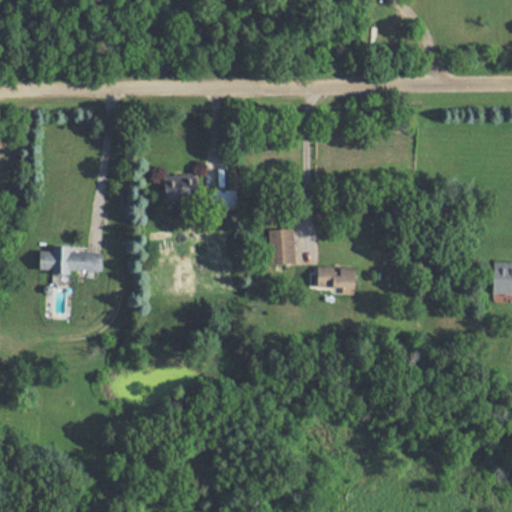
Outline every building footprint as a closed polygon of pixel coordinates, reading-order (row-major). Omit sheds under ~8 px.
[(164,175),(165,199),(201,197),(199,172),(164,175)] [(295,263),(295,228),(269,228),(269,263),(295,263)] [(72,245),(53,245),(53,250),(41,250),(41,270),(104,271),(105,251),(72,251),(72,245)] [(494,293),(511,293),(511,260),(494,261),(494,293)] [(358,286),(358,265),(318,265),(318,286),(358,286)]
